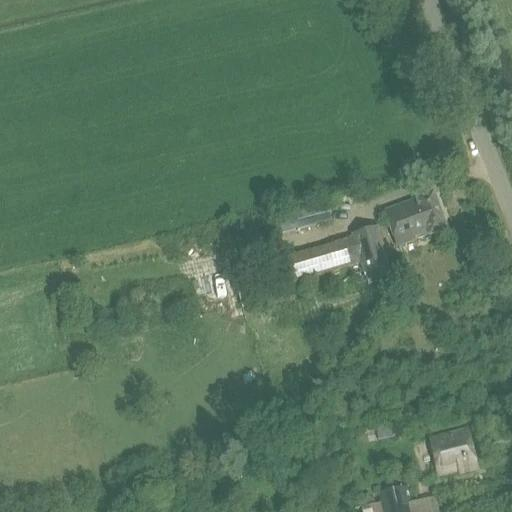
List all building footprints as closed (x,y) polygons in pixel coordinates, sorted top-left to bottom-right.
[(428,236),(429,237),(447,230),(433,193),(415,199),(416,201),(384,212),(396,247),(428,236)] [(273,215),(277,235),(328,223),(324,203),(273,215)] [(364,275),(388,268),(389,267),(378,227),(352,235),(352,238),(273,262),(281,289),(360,265),(363,275),(364,275)] [(392,278),(388,268),(364,275),(368,286),(392,278)] [(476,469),(467,431),(429,440),(437,474),(458,469),(459,473),(476,469)] [(409,511),(408,504),(411,503),(407,487),(377,495),(379,505),(381,511),(409,511)]
